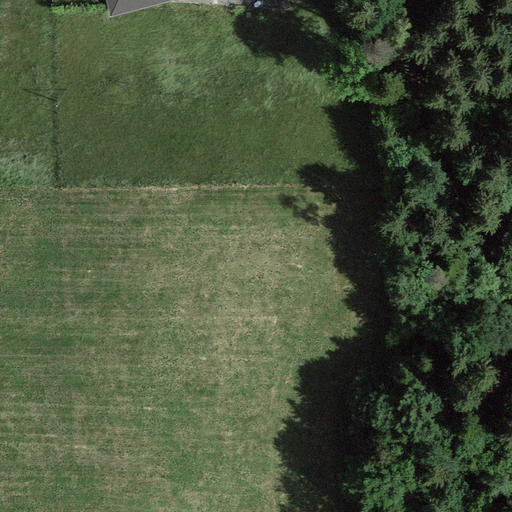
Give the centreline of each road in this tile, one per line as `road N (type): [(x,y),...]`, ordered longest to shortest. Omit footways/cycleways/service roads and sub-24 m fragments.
road 1 (track): [(511,218),(501,247),(498,400),(446,511)]
road 2 (track): [(364,0),(412,50),(444,151),(501,247)]
